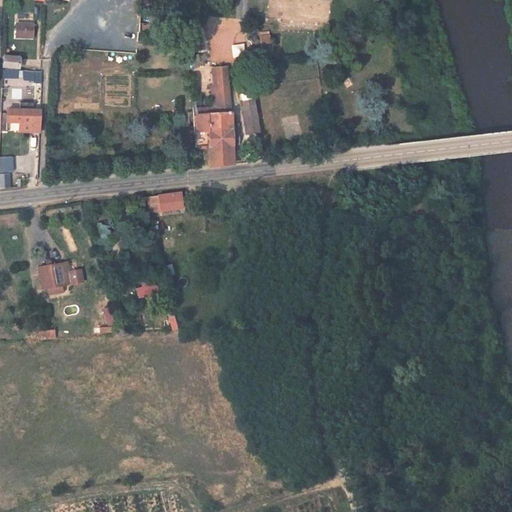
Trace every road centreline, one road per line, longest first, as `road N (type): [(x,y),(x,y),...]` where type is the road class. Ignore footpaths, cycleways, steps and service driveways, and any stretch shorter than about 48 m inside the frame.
road 1 (unclassified): [(359,511),(333,456),(313,369),(325,209),(303,191),(246,191),(206,176)]
road 2 (tertiary): [(511,141),(206,176)]
road 3 (tertiary): [(206,176),(0,200)]
